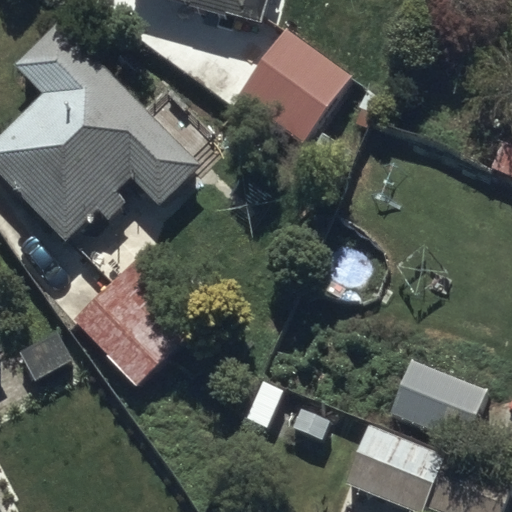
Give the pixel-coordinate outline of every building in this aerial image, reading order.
[(185,0),(268,24),(275,0),(185,0)] [(207,169),(65,28),(21,72),(49,100),(0,149),(0,172),(73,245),(103,215),(113,225),(133,205),(123,195),(137,181),(167,210),(207,169)] [(292,30),(241,100),(307,148),(358,79),(292,30)] [(511,141),(507,139),(494,172),(511,179),(511,141)] [(208,326),(145,259),(77,323),(141,390),(208,326)] [(0,337),(0,363),(11,358),(0,337)] [(495,396),(417,363),(393,418),(472,451),(495,396)] [(511,511),(511,482),(374,424),(348,486),(409,511),(511,511)]
